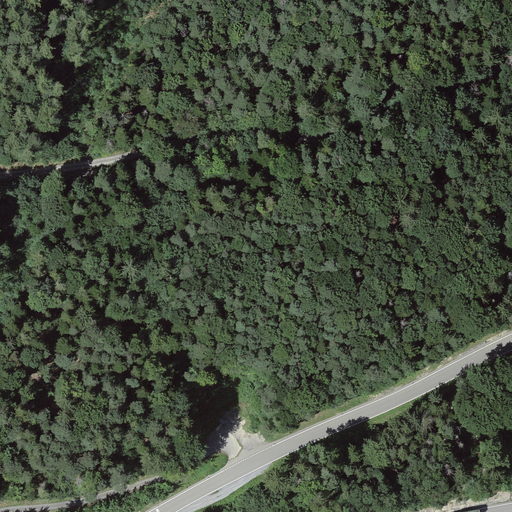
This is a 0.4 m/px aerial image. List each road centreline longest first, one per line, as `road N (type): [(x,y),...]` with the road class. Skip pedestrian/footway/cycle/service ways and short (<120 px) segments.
road 1 (track): [(511,63),(333,140),(237,133),(0,176)]
road 2 (tertiary): [(163,511),(511,340)]
road 3 (track): [(242,468),(230,444),(220,443),(178,473),(123,491),(0,511)]
